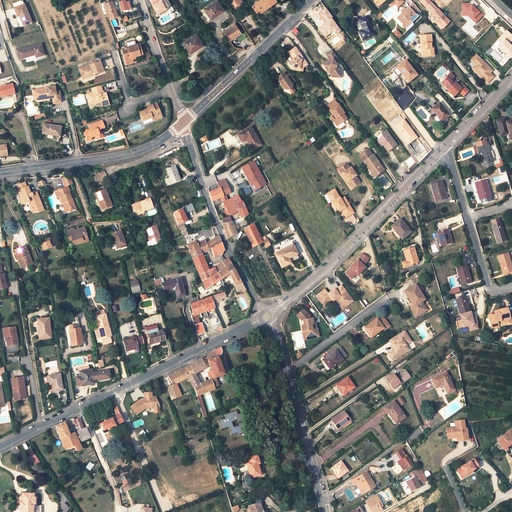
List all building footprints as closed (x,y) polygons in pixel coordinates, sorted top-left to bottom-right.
[(103,3),(109,18),(117,15),(113,6),(114,6),(112,0),(103,3)] [(117,0),(118,2),(121,12),(130,9),(128,3),(126,4),(124,0),(117,0)] [(160,0),(151,5),(156,13),(171,5),(167,0),(160,0)] [(216,0),(204,9),(210,19),(223,10),(216,0)] [(261,0),(255,4),(259,10),(264,7),(265,9),(268,7),(267,6),(269,4),(270,6),(276,1),(275,0),(261,0)] [(443,29),(450,21),(429,0),(421,0),(420,2),(425,7),(427,4),(431,8),(428,10),(433,15),(430,17),(435,22),(436,21),(443,29)] [(421,11),(414,3),(407,9),(401,9),(401,14),(397,18),(401,23),(402,27),(406,27),(412,22),(409,19),(415,13),(418,14),(421,11)] [(31,23),(24,4),(13,9),(17,17),(19,16),(23,26),(31,23)] [(425,7),(422,9),(430,17),(433,15),(428,10),(431,8),(427,4),(425,7)] [(125,13),(122,14),(124,21),(133,18),(132,15),(126,16),(125,13)] [(366,17),(358,20),(362,30),(359,32),(362,40),(375,35),(367,16),(366,17)] [(240,33),(234,24),(223,32),(228,41),(240,33)] [(397,31),(392,35),(397,40),(401,36),(397,31)] [(194,49),(195,50),(202,46),(195,35),(183,43),(189,51),(194,49)] [(422,51),(423,57),(434,55),(433,48),(430,49),(429,43),(432,43),(431,35),(420,36),(422,51)] [(125,61),(132,59),(131,57),(142,54),(139,43),(122,48),(125,61)] [(35,55),(36,57),(43,55),(40,44),(17,51),(19,59),(35,55)] [(295,47),(289,51),(292,55),(294,55),(294,58),(289,62),(293,68),(296,67),(300,67),(300,66),(304,67),(308,64),(299,51),(295,47)] [(326,62),(322,65),(328,73),(331,71),(334,75),(334,78),(340,78),(341,71),(339,68),(336,67),(336,65),(335,62),(339,60),(331,50),(325,55),(329,60),(330,61),(328,62),(326,62)] [(473,69),(488,83),(494,77),(490,73),(492,71),(476,55),(471,60),(476,66),(473,69)] [(408,83),(417,75),(405,61),(396,68),(402,75),(408,83)] [(94,73),(94,75),(95,75),(103,72),(99,63),(91,66),(79,70),(82,77),(82,78),(86,76),(87,79),(92,77),(91,74),(94,73)] [(402,75),(396,68),(392,71),(394,73),(388,77),(393,83),(402,75)] [(294,87),(292,84),(293,83),(287,74),(286,75),(283,72),(279,75),(278,80),(284,89),(290,90),(294,87)] [(293,83),(296,81),(290,73),(287,74),(293,83)] [(451,74),(444,81),(444,85),(449,90),(452,93),(451,94),(455,97),(460,92),(464,96),(469,91),(461,83),(458,85),(455,82),(454,84),(452,82),(456,78),(451,74)] [(0,86),(0,97),(15,94),(12,84),(0,86)] [(50,99),(50,102),(58,101),(56,91),(53,92),(52,86),(43,88),(44,89),(32,91),(33,98),(39,97),(39,100),(44,100),(44,97),(48,96),(48,99),(50,99)] [(103,95),(102,92),(100,86),(92,89),(93,93),(87,95),(90,106),(98,103),(97,102),(101,101),(101,102),(102,107),(109,105),(106,94),(104,94),(103,95)] [(336,119),(334,122),(337,126),(347,119),(343,114),(344,113),(335,101),(328,106),(331,109),(329,110),(333,115),(336,119)] [(439,102),(431,109),(441,122),(450,115),(439,102)] [(154,111),(152,106),(152,105),(147,107),(148,109),(139,112),(141,116),(138,117),(139,120),(142,120),(143,121),(152,117),(152,120),(153,120),(162,117),(159,110),(154,111)] [(104,120),(106,125),(117,121),(115,115),(104,120)] [(407,145),(417,138),(403,119),(393,126),(407,145)] [(504,134),(504,136),(506,135),(508,134),(510,140),(511,139),(511,120),(505,122),(504,119),(496,121),(500,135),(504,134)] [(84,133),(86,139),(90,138),(95,136),(97,140),(104,137),(102,133),(101,134),(100,131),(101,131),(100,128),(105,127),(102,121),(89,126),(90,130),(84,133)] [(43,125),(42,135),(59,136),(60,126),(43,125)] [(238,136),(242,142),(246,140),(253,151),(261,146),(250,128),(238,136)] [(380,141),(383,145),(388,152),(397,146),(387,132),(383,135),(380,141)] [(474,142),(476,148),(487,145),(485,138),(474,142)] [(487,145),(476,148),(482,165),(493,161),(487,145)] [(371,169),(376,176),(384,171),(369,150),(359,156),(369,170),(371,169)] [(263,179),(254,162),(242,168),(254,191),(264,185),(261,180),(263,179)] [(348,181),(347,182),(352,189),(360,182),(355,176),(356,176),(351,168),(350,168),(347,164),(338,170),(342,175),(343,174),(348,181)] [(180,180),(175,166),(166,169),(169,177),(171,183),(179,180),(180,180)] [(66,185),(72,183),(70,176),(62,179),(64,186),(66,185)] [(171,183),(169,177),(164,179),(166,186),(179,181),(179,180),(171,183)] [(225,196),(230,194),(225,180),(218,183),(220,189),(210,193),(213,202),(220,199),(226,196),(225,196)] [(479,200),(491,197),(486,180),(474,183),(475,187),(479,186),(479,189),(476,190),(479,200)] [(443,186),(442,182),(431,185),(435,201),(447,198),(444,189),(441,189),(441,186),(443,186)] [(32,210),(37,208),(39,213),(44,211),(38,196),(36,197),(34,194),(33,192),(32,192),(30,187),(29,188),(27,183),(19,186),(21,191),(19,191),(22,199),(21,200),(23,205),(29,202),(32,210)] [(63,202),(67,212),(72,210),(71,207),(74,206),(67,187),(65,188),(54,192),(56,197),(58,197),(60,203),(61,202),(63,202)] [(95,193),(101,209),(111,206),(105,189),(95,193)] [(332,202),(331,203),(334,210),(337,210),(339,209),(341,211),(345,218),(354,213),(345,197),(340,200),(334,190),(328,194),(332,202)] [(147,193),(149,198),(152,207),(156,206),(150,192),(147,193)] [(225,210),(228,214),(229,216),(238,211),(241,218),(241,220),(244,218),(248,215),(246,212),(245,208),(242,202),(240,203),(237,197),(228,202),(223,204),(225,210)] [(144,212),(143,211),(153,207),(152,207),(149,198),(140,202),(140,203),(131,207),(135,215),(144,212)] [(194,209),(191,202),(181,207),(182,208),(173,213),(178,224),(187,220),(184,214),(186,213),(194,209)] [(400,219),(392,226),(397,232),(397,233),(402,239),(410,231),(400,219)] [(505,241),(500,222),(499,223),(498,219),(491,221),(492,225),(497,243),(505,241)] [(233,225),(232,223),(231,221),(223,224),(224,228),(227,238),(237,233),(235,231),(235,229),(237,229),(237,230),(239,229),(238,228),(239,228),(237,224),(233,225)] [(253,247),(263,242),(253,224),(243,229),(249,239),(253,247)] [(145,229),(152,245),(161,241),(155,225),(145,229)] [(179,228),(182,235),(188,233),(185,226),(179,228)] [(82,240),(82,242),(88,241),(84,227),(78,229),(78,230),(74,231),(73,229),(65,231),(69,241),(72,240),(73,243),(82,240)] [(111,233),(117,248),(126,244),(120,230),(111,233)] [(445,230),(437,233),(441,246),(452,243),(449,233),(446,234),(445,230)] [(201,253),(210,248),(221,242),(219,237),(216,238),(206,243),(204,240),(188,248),(192,258),(201,253)] [(42,244),(44,250),(51,247),(48,242),(42,244)] [(223,251),(224,250),(221,242),(210,248),(214,257),(222,254),(223,251)] [(19,259),(23,267),(32,264),(25,246),(20,248),(14,250),(18,259),(19,259)] [(289,257),(290,258),(297,254),(292,246),(275,254),(282,268),(290,264),(288,259),(288,258),(289,257)] [(414,247),(403,250),(406,261),(401,262),(403,268),(408,267),(408,266),(418,262),(414,247)] [(497,256),(502,274),(511,270),(511,252),(508,253),(497,256)] [(215,273),(217,272),(225,267),(222,262),(214,267),(214,266),(208,268),(201,253),(192,258),(199,274),(209,270),(210,273),(214,272),(215,273)] [(350,268),(345,273),(351,279),(351,278),(356,274),(357,275),(364,267),(363,266),(368,258),(361,254),(358,260),(357,259),(351,266),(352,267),(350,268)] [(225,267),(217,272),(221,279),(229,274),(235,285),(237,293),(246,290),(237,274),(228,258),(225,260),(222,262),(225,267)] [(466,265),(456,269),(461,285),(471,282),(466,265)] [(205,289),(221,279),(217,272),(215,273),(214,272),(210,273),(209,270),(199,274),(201,280),(205,289)] [(184,296),(180,278),(161,283),(163,291),(172,289),(175,290),(177,298),(184,296)] [(132,293),(140,291),(137,280),(128,282),(132,293)] [(334,299),(340,307),(351,299),(341,285),(334,290),(335,291),(334,292),(330,291),(326,293),(323,290),(315,296),(322,305),(330,299),(331,300),(334,299)] [(404,292),(408,298),(414,306),(411,307),(411,311),(413,315),(418,312),(419,315),(427,310),(421,301),(424,299),(415,285),(404,292)] [(226,292),(219,294),(210,297),(212,302),(226,297),(225,296),(227,295),(226,292)] [(195,314),(214,308),(212,302),(210,297),(199,301),(190,304),(193,314),(193,315),(195,314)] [(470,312),(466,297),(456,299),(458,307),(460,315),(470,312)] [(351,299),(340,307),(342,309),(353,301),(351,299)] [(411,311),(411,307),(402,312),(407,319),(413,315),(411,311)] [(503,326),(511,324),(507,307),(493,311),(494,314),(491,315),(492,318),(490,318),(488,319),(491,329),(498,327),(497,326),(501,325),(500,320),(501,320),(503,326)] [(308,336),(315,334),(314,329),(316,329),(315,323),(313,324),(311,318),(310,318),(310,317),(302,310),(296,316),(302,322),(303,321),(304,326),(301,327),(303,332),(307,331),(308,336)] [(472,317),(470,312),(460,315),(461,320),(456,321),(458,328),(468,326),(470,331),(478,329),(476,324),(477,323),(476,319),(471,320),(471,318),(472,317)] [(191,316),(194,325),(201,323),(195,314),(193,315),(191,316)] [(111,336),(107,320),(105,315),(96,317),(101,339),(111,336)] [(376,320),(365,327),(368,331),(366,332),(370,337),(382,328),(383,330),(389,326),(382,317),(380,319),(379,317),(376,320)] [(51,338),(49,318),(37,319),(38,329),(41,329),(42,339),(51,338)] [(201,323),(194,325),(197,335),(205,332),(201,323)] [(7,336),(5,336),(7,345),(18,343),(14,325),(5,327),(7,336)] [(76,329),(75,325),(68,326),(71,346),(82,344),(80,328),(76,329)] [(157,332),(156,325),(154,326),(145,328),(150,347),(160,345),(159,342),(165,340),(162,330),(157,332)] [(410,338),(405,329),(389,339),(392,344),(393,343),(395,346),(394,347),(387,352),(392,360),(407,350),(403,343),(410,338)] [(307,331),(303,332),(305,340),(316,337),(315,334),(308,336),(307,331)] [(138,345),(144,344),(142,336),(136,338),(136,337),(123,341),(125,351),(138,348),(138,345)] [(403,343),(407,350),(409,348),(407,344),(412,341),(410,338),(403,343)] [(221,348),(220,347),(209,353),(206,357),(208,361),(211,371),(208,372),(208,374),(210,380),(213,388),(216,387),(217,385),(214,378),(223,375),(217,358),(218,357),(220,355),(221,354),(221,352),(221,350),(221,348)] [(322,360),(329,369),(342,359),(346,356),(339,348),(336,350),(335,350),(322,360)] [(205,368),(201,359),(189,365),(194,374),(198,372),(197,370),(199,369),(200,371),(205,368)] [(189,381),(196,377),(194,374),(189,365),(168,377),(173,385),(176,383),(187,378),(189,381)] [(91,369),(89,370),(79,371),(75,372),(77,386),(81,385),(81,386),(94,384),(93,380),(98,380),(98,381),(109,379),(108,371),(92,374),(91,369)] [(406,370),(399,376),(399,377),(403,382),(411,377),(406,370)] [(454,390),(445,372),(430,379),(434,388),(435,388),(439,386),(443,388),(446,394),(454,390)] [(52,384),(53,390),(53,391),(59,390),(63,390),(60,374),(47,376),(49,385),(52,384)] [(386,380),(389,384),(399,377),(399,376),(395,378),(393,375),(386,380)] [(22,386),(24,386),(23,377),(11,379),(14,397),(24,396),(22,386)] [(199,384),(196,377),(189,381),(194,389),(200,386),(199,384)] [(403,382),(399,377),(389,384),(392,389),(393,388),(399,383),(400,384),(403,382)] [(340,397),(342,396),(354,387),(347,378),(335,386),(339,391),(337,392),(340,397)] [(200,386),(194,389),(196,396),(199,395),(214,389),(213,388),(210,380),(199,384),(200,386)] [(172,386),(176,397),(181,395),(176,383),(173,385),(172,386)] [(24,396),(14,397),(14,400),(26,398),(24,386),(22,386),(24,396)] [(166,387),(171,400),(176,397),(172,386),(166,387)] [(152,397),(151,392),(144,393),(145,398),(141,399),(131,406),(136,414),(145,409),(152,407),(154,408),(155,412),(160,410),(158,401),(155,396),(152,397)] [(199,395),(196,396),(203,418),(206,417),(199,395)] [(405,402),(401,397),(397,400),(401,405),(405,402)] [(103,431),(122,422),(120,414),(113,399),(110,401),(115,414),(116,414),(116,416),(100,424),(103,431)] [(403,414),(393,402),(384,409),(396,424),(405,417),(404,416),(403,414)] [(331,420),(335,425),(347,416),(343,412),(331,420)] [(244,430),(243,426),(246,425),(245,422),(243,423),(240,413),(237,414),(227,418),(225,414),(224,415),(225,419),(217,421),(220,430),(228,427),(231,435),(235,434),(234,430),(235,429),(237,433),(237,435),(245,433),(244,431),(245,431),(244,429),(244,430)] [(343,429),(351,422),(347,416),(335,425),(338,430),(342,427),(343,429)] [(89,438),(85,429),(83,429),(78,418),(74,420),(73,419),(55,426),(65,449),(74,445),(75,447),(76,451),(81,449),(79,443),(88,438),(89,438)] [(456,426),(447,427),(448,438),(453,437),(457,436),(458,440),(468,439),(466,428),(465,428),(464,419),(455,420),(456,426)] [(511,442),(511,429),(496,441),(503,449),(505,452),(507,450),(506,448),(511,442)] [(25,453),(34,467),(39,464),(30,450),(25,453)] [(400,466),(403,471),(407,468),(408,466),(411,464),(406,455),(405,456),(401,450),(392,456),(396,462),(397,462),(399,461),(402,465),(400,466)] [(259,464),(257,456),(248,458),(249,462),(246,463),(239,465),(241,472),(248,470),(248,472),(258,469),(257,464),(259,464)] [(474,460),(456,470),(459,476),(466,473),(467,475),(472,472),(471,471),(478,467),(474,460)] [(346,471),(340,462),(331,469),(333,472),(338,478),(346,471)] [(260,475),(258,469),(248,472),(250,478),(260,475)] [(127,474),(120,477),(124,484),(126,483),(130,481),(127,474)] [(366,480),(363,474),(351,481),(354,485),(356,484),(361,494),(374,487),(369,478),(366,480)] [(414,477),(406,482),(411,491),(420,487),(419,485),(423,483),(419,476),(415,479),(414,477)] [(19,510),(18,511),(38,511),(39,508),(34,508),(34,506),(33,506),(33,505),(35,505),(35,498),(33,498),(33,494),(20,493),(19,501),(21,501),(20,510),(19,510)] [(381,507),(375,496),(366,501),(372,511),(377,511),(381,510),(380,508),(381,507)] [(266,511),(263,511),(260,503),(248,507),(249,511),(266,511)]
